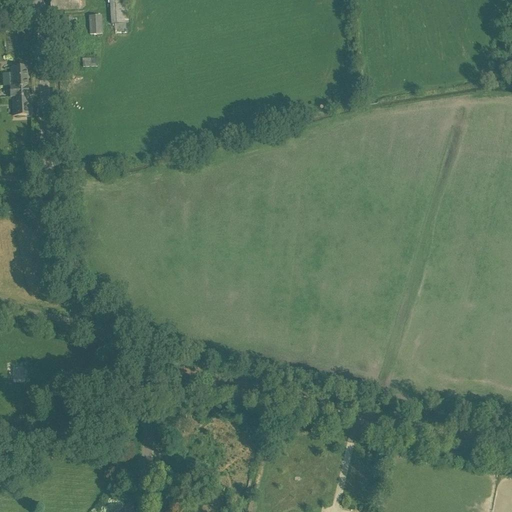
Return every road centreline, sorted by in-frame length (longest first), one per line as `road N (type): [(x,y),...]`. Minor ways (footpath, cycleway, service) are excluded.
road 1 (unclassified): [(150,389),(102,326),(72,263),(49,172),(41,12)]
road 2 (unclassified): [(511,448),(182,381),(150,389)]
road 3 (unclassified): [(0,457),(150,389)]
